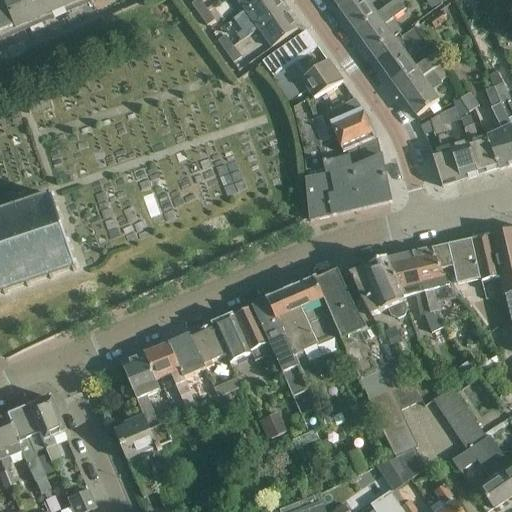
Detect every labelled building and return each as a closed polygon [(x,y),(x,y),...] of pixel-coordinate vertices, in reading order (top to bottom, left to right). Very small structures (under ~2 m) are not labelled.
[(0,42),(98,0),(2,0),(0,1),(0,42)] [(192,6),(208,27),(215,22),(200,0),(192,6)] [(250,0),(242,6),(257,27),(283,9),(276,0),(250,0)] [(332,0),(338,8),(349,0),(332,0)] [(349,0),(338,8),(355,31),(387,8),(380,0),(349,0)] [(387,8),(355,31),(374,59),(402,39),(400,36),(403,34),(394,21),(407,12),(400,1),(388,10),(387,8)] [(273,49),(282,43),(298,31),(283,9),(257,27),(273,49)] [(402,39),(374,59),(401,95),(442,66),(417,31),(403,41),(402,39)] [(290,104),(308,92),(314,101),(326,94),(344,85),(329,64),(313,75),(304,82),(292,64),(295,62),(297,65),(318,49),(307,33),(263,64),(280,87),(290,104)] [(224,51),(232,45),(226,37),(219,43),(224,51)] [(0,56),(3,62),(27,52),(23,44),(9,50),(9,52),(0,56)] [(232,45),(224,51),(240,73),(248,68),(232,45)] [(442,66),(401,95),(418,118),(440,102),(434,92),(443,86),(442,85),(451,78),(442,66)] [(511,101),(498,75),(490,79),(494,89),(492,90),(501,112),(511,133),(511,101)] [(499,172),(511,167),(511,133),(501,112),(492,90),(486,93),(493,110),(491,110),(502,131),(488,138),(490,140),(499,172)] [(456,109),(454,110),(459,123),(461,122),(461,121),(480,108),(472,94),(455,106),(456,109)] [(31,116),(50,109),(46,98),(27,105),(31,116)] [(355,101),(338,111),(329,117),(349,160),(381,153),(379,143),(371,127),(364,113),(355,101)] [(331,178),(333,218),(393,205),(387,178),(386,178),(381,153),(349,160),(336,163),(333,153),(331,153),(329,146),(322,148),(313,122),(319,120),(315,109),(309,111),(307,105),(294,112),(307,152),(319,148),(325,179),(331,178)] [(454,110),(440,117),(438,118),(449,149),(460,184),(478,178),(468,144),(466,139),(451,144),(445,128),(459,123),(454,110)] [(442,151),(432,155),(443,189),(460,184),(449,149),(438,118),(431,122),(436,139),(439,139),(442,151)] [(467,138),(466,139),(468,144),(478,178),(499,172),(490,140),(488,138),(479,140),(472,118),(462,121),(467,138)] [(309,203),(311,220),(311,223),(333,218),(331,178),(325,179),(319,148),(307,152),(304,153),(307,178),(305,178),(309,203)] [(0,296),(3,295),(3,297),(8,296),(7,294),(26,287),(27,290),(32,288),(32,286),(50,280),(51,282),(54,281),(53,279),(73,272),(74,274),(78,273),(77,271),(79,270),(78,268),(76,268),(71,253),(74,253),(72,249),(70,250),(61,222),(63,221),(62,218),(60,219),(55,204),(57,203),(56,199),(53,200),(52,197),(47,199),(48,202),(31,208),(30,205),(25,206),(26,210),(6,216),(5,213),(1,214),(2,217),(0,217),(0,296)] [(511,232),(472,242),(480,282),(500,278),(504,298),(505,297),(511,324),(511,327),(506,329),(511,355),(511,232)] [(480,282),(472,242),(449,247),(457,281),(458,287),(480,282)] [(457,281),(449,247),(431,251),(433,257),(442,270),(461,300),(462,299),(455,286),(452,282),(457,281)] [(431,251),(407,257),(422,290),(428,314),(432,313),(434,313),(443,311),(441,305),(459,301),(461,300),(442,270),(433,257),(431,251)] [(387,261),(384,262),(400,299),(407,315),(408,311),(402,299),(413,296),(417,296),(421,318),(425,317),(433,335),(446,329),(434,313),(432,313),(428,314),(422,290),(407,257),(387,261)] [(352,277),(360,295),(370,320),(387,311),(390,317),(399,321),(405,318),(407,315),(400,299),(384,262),(371,268),(371,269),(365,272),(359,267),(353,270),(352,277)] [(353,306),(343,281),(339,272),(315,282),(331,319),(330,320),(339,341),(341,340),(361,381),(358,383),(368,403),(390,394),(394,392),(401,389),(413,385),(398,360),(377,368),(360,331),(365,329),(353,306)] [(291,293),(316,351),(339,341),(330,320),(331,319),(315,282),(291,293)] [(316,351),(291,293),(268,303),(279,327),(283,337),(296,370),(304,388),(305,391),(314,413),(317,411),(306,387),(321,382),(314,364),(310,366),(305,356),(316,351)] [(252,309),(272,355),(274,354),(302,418),(314,413),(305,391),(304,388),(296,370),(283,337),(279,327),(268,303),(253,310),(253,309),(252,309)] [(272,355),(252,309),(234,318),(252,358),(255,364),(272,355)] [(212,327),(225,356),(231,367),(252,358),(234,318),(212,327)] [(190,337),(190,338),(204,370),(213,366),(212,362),(225,356),(212,327),(190,337)] [(190,338),(169,347),(183,379),(204,370),(190,338)] [(169,347),(145,357),(159,391),(161,391),(158,383),(170,378),(185,412),(193,408),(187,394),(189,393),(183,379),(169,347)] [(122,366),(144,418),(150,432),(164,426),(174,422),(172,416),(158,422),(148,399),(162,393),(161,391),(159,391),(145,357),(122,366)] [(511,392),(497,370),(481,380),(508,420),(511,417),(511,392)] [(237,380),(215,390),(219,399),(241,390),(237,380)] [(423,403),(413,385),(401,389),(411,408),(421,404),(423,403)] [(411,408),(401,389),(394,392),(390,394),(400,414),(411,408)] [(441,413),(460,400),(454,390),(434,403),(441,413)] [(418,450),(400,414),(390,394),(368,403),(397,461),(416,451),(418,450)] [(60,459),(52,439),(63,434),(48,399),(27,408),(45,449),(51,463),(60,459)] [(447,422),(466,409),(460,400),(441,413),(447,422)] [(34,453),(45,449),(27,408),(6,417),(18,444),(22,454),(35,483),(45,479),(34,453)] [(454,432),(473,419),(466,409),(447,422),(454,432)] [(260,424),(269,443),(288,433),(278,414),(260,424)] [(15,486),(9,473),(8,473),(10,459),(22,454),(18,444),(6,417),(0,419),(0,463),(4,473),(5,474),(10,488),(15,486)] [(150,432),(144,418),(125,426),(127,429),(116,433),(144,499),(156,494),(139,456),(171,443),(164,426),(150,432)] [(460,442),(480,428),(473,419),(454,432),(460,442)] [(467,452),(477,445),(486,439),(480,428),(460,442),(467,452)] [(511,467),(511,468),(490,436),(486,439),(477,445),(511,495),(511,467)] [(461,474),(478,462),(491,482),(479,489),(494,511),(511,498),(511,495),(477,445),(467,452),(468,453),(453,462),(461,474)] [(403,472),(417,463),(421,461),(416,451),(397,461),(403,472)] [(406,484),(424,473),(417,463),(403,472),(400,474),(406,484)] [(0,474),(0,483),(2,490),(3,491),(10,488),(5,474),(4,473),(0,474)] [(45,479),(35,483),(40,495),(50,491),(45,479)] [(325,511),(320,497),(318,497),(314,486),(300,491),(304,503),(280,511),(325,511)] [(431,509),(432,511),(462,511),(461,510),(445,487),(436,494),(441,502),(431,509)] [(401,511),(417,511),(418,511),(412,503),(407,505),(397,491),(390,496),(401,511)] [(72,511),(91,511),(96,510),(88,492),(67,500),(72,511)]
